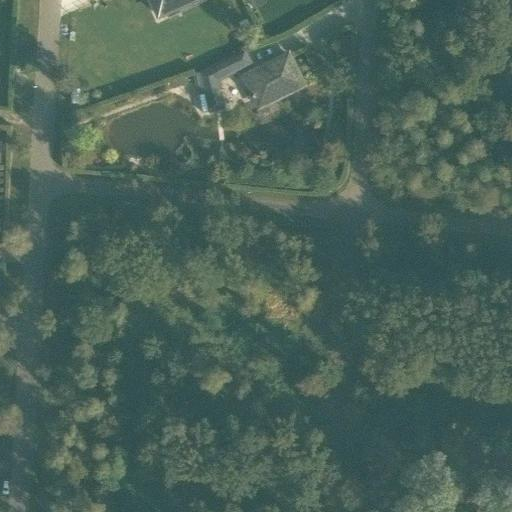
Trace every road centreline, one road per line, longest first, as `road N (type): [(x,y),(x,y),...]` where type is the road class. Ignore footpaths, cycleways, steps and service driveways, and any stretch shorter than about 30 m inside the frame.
road 1 (residential): [(51,184),(352,218)]
road 2 (residential): [(352,218),(334,511)]
road 3 (residential): [(352,218),(366,0)]
road 4 (residential): [(51,184),(60,0)]
road 5 (residential): [(28,511),(41,330)]
road 6 (residential): [(352,218),(511,231)]
road 7 (residential): [(41,330),(51,184)]
